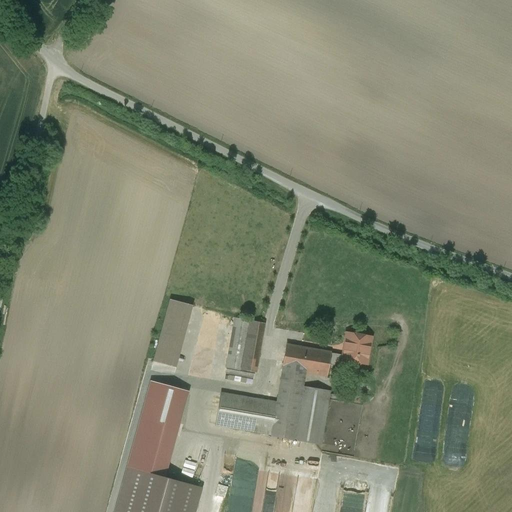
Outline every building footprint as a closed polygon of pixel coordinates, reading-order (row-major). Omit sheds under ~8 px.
[(192,306),(169,300),(153,361),(175,367),(192,306)] [(263,323),(234,318),(225,368),(233,369),(248,371),(255,373),(263,323)] [(344,356),(330,353),(328,365),(346,368),(347,361),(366,364),(370,337),(346,333),(344,343),(346,344),(344,356)] [(330,353),(286,345),(282,369),(304,373),(326,376),(328,365),(330,353)] [(248,371),(233,369),(230,387),(245,389),(248,371)] [(329,392),(301,387),(304,373),(282,369),(276,403),(271,434),(271,436),(320,444),(329,392)] [(276,403),(220,394),(215,425),(271,434),(276,403)] [(193,511),(200,490),(125,470),(113,511),(193,511)]
